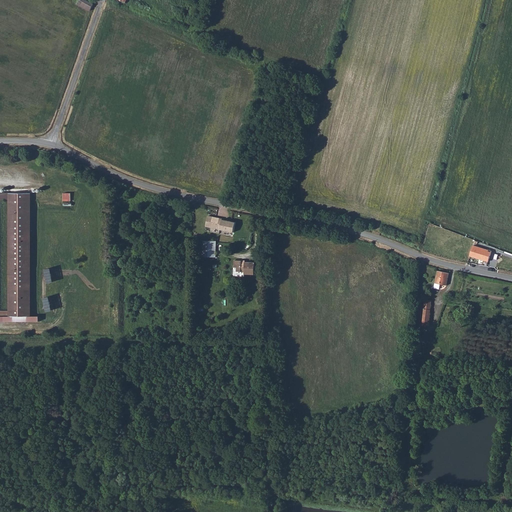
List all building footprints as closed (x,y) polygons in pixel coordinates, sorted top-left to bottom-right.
[(94,4),(86,0),(79,0),(78,3),(90,11),(94,4)] [(0,324),(38,326),(38,320),(29,320),(32,197),(0,196),(0,324)] [(73,197),(65,196),(65,204),(73,204),(73,197)] [(208,216),(206,226),(233,232),(235,223),(222,220),(222,219),(215,217),(214,218),(213,218),(213,217),(208,216)] [(217,240),(202,240),(202,258),(217,258),(217,240)] [(471,257),(490,261),(493,251),(474,246),(471,257)] [(255,276),(256,265),(246,265),(246,264),(235,263),(235,277),(236,279),(246,279),(246,277),(255,276)] [(438,273),(435,285),(440,286),(445,287),(448,275),(438,273)] [(431,302),(425,302),(421,328),(426,329),(431,302)]
